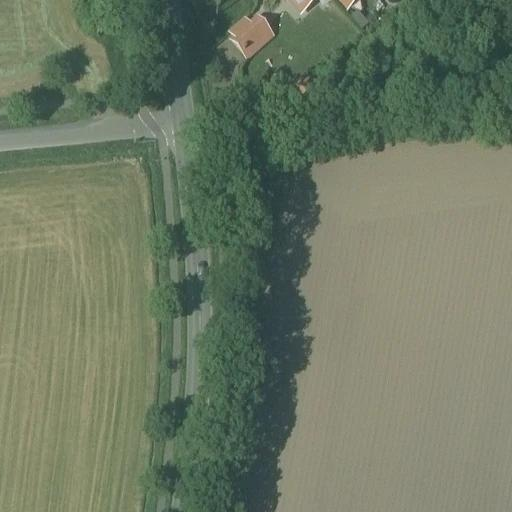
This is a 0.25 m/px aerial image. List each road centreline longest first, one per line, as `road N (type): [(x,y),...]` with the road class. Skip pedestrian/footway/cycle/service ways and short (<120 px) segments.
road 1 (tertiary): [(185,130),(200,330),(185,511)]
road 2 (residential): [(0,144),(185,130)]
road 3 (tertiary): [(168,0),(185,130)]
